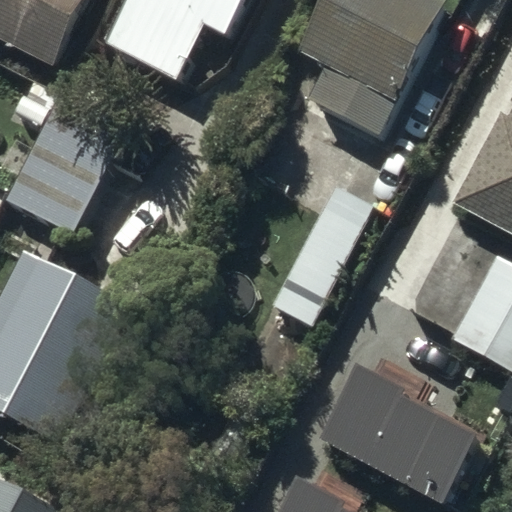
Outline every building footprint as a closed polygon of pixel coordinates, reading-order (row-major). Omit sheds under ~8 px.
[(95,0),(0,0),(0,45),(58,75),(95,0)] [(256,0),(139,0),(112,54),(186,92),(216,34),(234,44),(256,0)] [(452,13),(427,0),(341,0),(307,63),(333,77),(318,105),(384,140),(452,13)] [(63,113),(14,205),(81,241),(130,148),(63,113)] [(460,212),(511,239),(511,124),(507,122),(460,212)] [(381,219),(343,198),(280,313),(318,334),(381,219)] [(113,300),(29,259),(0,318),(0,414),(46,437),(113,300)] [(511,268),(506,265),(463,345),(511,371),(511,268)] [(372,379),(334,449),(449,511),(483,447),(411,408),(415,402),(372,379)] [(277,437),(235,414),(203,475),(246,498),(277,437)] [(51,511),(0,485),(0,511),(51,511)] [(351,511),(308,489),(295,511),(351,511)]
